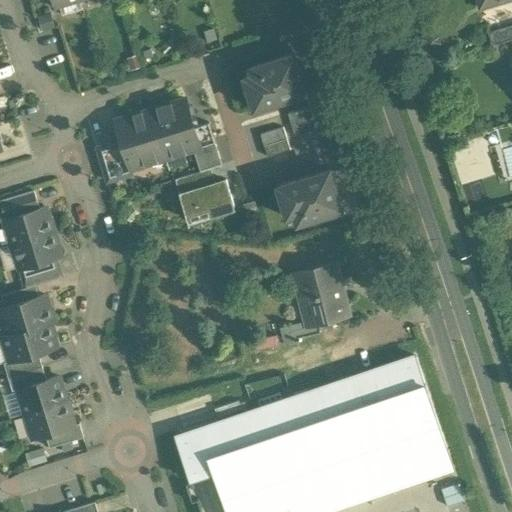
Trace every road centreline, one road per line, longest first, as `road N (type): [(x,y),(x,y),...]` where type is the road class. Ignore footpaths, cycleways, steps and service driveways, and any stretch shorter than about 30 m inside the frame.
road 1 (tertiary): [(350,0),(511,503)]
road 2 (residential): [(132,447),(92,325),(106,260),(70,156)]
road 3 (residential): [(213,59),(52,113)]
road 4 (residential): [(132,447),(14,483),(0,495)]
road 5 (residential): [(252,192),(213,59)]
road 6 (residential): [(52,113),(9,0)]
